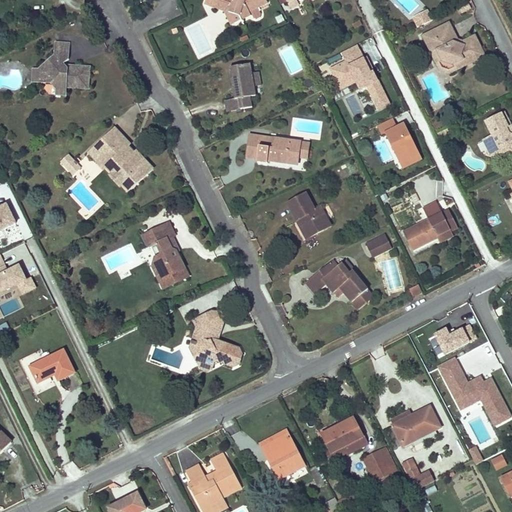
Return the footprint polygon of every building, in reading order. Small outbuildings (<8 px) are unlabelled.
[(211,0),(207,0),(205,9),(224,14),(226,9),(231,11),(230,15),(239,17),(241,23),(252,17),(253,19),(256,20),(260,18),(261,15),(258,10),(268,5),(265,0),(223,0),(222,3),(218,2),(211,0)] [(324,0),(316,11),(321,16),(330,4),(324,0)] [(469,3),(460,7),(463,13),(472,8),(469,3)] [(226,9),(224,14),(231,28),(234,26),(241,23),(239,17),(230,15),(231,11),(226,9)] [(421,16),(425,25),(432,21),(427,12),(421,16)] [(414,19),(418,28),(425,25),(421,16),(414,19)] [(451,24),(425,37),(439,65),(444,62),(454,65),(457,70),(486,56),(476,37),(465,43),(463,47),(458,45),(459,41),(451,24)] [(68,46),(53,44),(52,52),(67,53),(68,46)] [(364,63),(356,45),(341,52),(346,62),(330,70),(340,90),(357,82),(361,90),(367,87),(378,110),(389,104),(369,62),(364,63)] [(51,58),(40,69),(45,74),(45,84),(52,84),(55,88),(55,94),(65,95),(66,87),(87,88),(88,68),(70,67),(67,69),(63,64),(66,60),(67,53),(52,52),(51,58)] [(442,71),(451,73),(457,70),(454,65),(444,62),(439,65),(442,71)] [(252,74),(250,65),(229,69),(235,102),(240,101),(241,110),(253,108),(251,97),(256,96),(254,86),(253,82),(252,74)] [(252,74),(253,82),(254,86),(261,85),(258,73),(252,74)] [(227,112),(241,110),(240,101),(235,102),(225,104),(227,112)] [(511,126),(506,113),(486,123),(493,136),(485,140),(490,151),(488,156),(499,159),(499,157),(502,148),(511,151),(511,135),(510,135),(507,130),(511,128),(511,126)] [(421,161),(404,126),(397,130),(392,120),(377,127),(382,137),(386,135),(403,170),(421,161)] [(129,144),(114,128),(95,146),(110,162),(105,166),(113,174),(122,184),(125,182),(131,188),(152,169),(135,150),(133,152),(129,156),(123,149),(127,146),(129,144)] [(300,142),(250,135),(247,158),(256,159),(256,161),(267,163),(268,161),(297,165),(298,157),(300,142)] [(308,144),(300,142),(298,157),(306,158),(308,144)] [(95,146),(88,152),(103,169),(105,166),(110,162),(95,146)] [(127,146),(123,149),(129,156),(133,152),(127,146)] [(499,157),(511,151),(502,148),(499,157)] [(69,156),(62,163),(70,172),(78,165),(69,156)] [(297,170),(303,171),(305,161),(299,160),(297,170)] [(78,165),(70,172),(74,176),(81,169),(78,165)] [(122,184),(113,174),(110,176),(120,187),(122,184)] [(125,182),(122,184),(129,191),(131,188),(125,182)] [(306,193),(287,203),(297,220),(302,217),(312,236),(331,226),(321,207),(315,210),(306,193)] [(404,232),(413,250),(437,237),(436,235),(450,228),(442,213),(436,202),(423,209),(428,220),(404,232)] [(0,206),(0,231),(16,224),(6,204),(0,206)] [(458,227),(449,209),(442,213),(450,228),(451,231),(458,227)] [(302,217),(297,220),(307,239),(312,236),(302,217)] [(168,222),(160,225),(171,247),(176,249),(177,251),(179,250),(172,236),(174,234),(168,222)] [(171,247),(160,225),(142,234),(147,245),(151,246),(156,243),(161,253),(156,255),(152,265),(160,266),(164,276),(159,278),(158,279),(162,288),(188,275),(177,251),(176,249),(171,247)] [(439,242),(453,235),(451,231),(450,228),(436,235),(437,237),(439,242)] [(384,233),(366,242),(370,251),(374,249),(377,255),(391,247),(384,233)] [(156,243),(151,246),(156,255),(161,253),(156,243)] [(0,294),(18,286),(23,295),(37,288),(31,278),(27,280),(20,266),(8,272),(0,256),(0,255),(0,294)] [(332,258),(303,282),(314,294),(325,285),(332,294),(334,292),(339,288),(344,293),(358,310),(368,302),(361,294),(368,289),(351,269),(349,271),(341,262),(337,265),(332,258)] [(346,258),(341,262),(349,271),(351,269),(354,267),(346,258)] [(152,265),(159,278),(164,276),(160,266),(152,265)] [(419,285),(409,290),(413,296),(422,292),(419,285)] [(339,288),(334,292),(339,298),(344,293),(339,288)] [(368,289),(361,294),(368,302),(374,296),(368,289)] [(212,310),(195,318),(198,325),(193,342),(189,341),(187,346),(192,347),(198,359),(195,363),(198,369),(204,371),(208,368),(209,365),(210,361),(213,360),(217,361),(231,365),(239,361),(242,351),(238,345),(220,340),(213,337),(218,322),(212,310)] [(223,310),(212,310),(218,322),(213,337),(220,340),(227,318),(223,310)] [(0,334),(9,330),(5,323),(0,325),(0,334)] [(470,326),(449,335),(447,330),(433,336),(441,356),(477,342),(470,326)] [(192,347),(187,346),(195,363),(198,359),(192,347)] [(58,380),(66,377),(73,373),(63,351),(30,367),(37,383),(55,375),(58,380)] [(454,358),(439,366),(458,403),(469,398),(471,402),(480,397),(483,396),(497,422),(510,416),(490,378),(482,382),(478,385),(475,379),(467,383),(454,358)] [(483,396),(480,397),(494,424),(497,422),(483,396)] [(469,398),(458,403),(460,408),(471,402),(469,398)] [(430,406),(421,411),(412,415),(413,419),(394,428),(403,446),(440,427),(430,406)] [(409,410),(391,419),(393,425),(394,428),(413,419),(412,415),(409,410)] [(367,445),(353,418),(322,435),(331,452),(327,454),(332,463),(367,445)] [(273,458),(278,467),(283,476),(303,466),(285,431),(261,443),(270,460),(273,458)] [(0,432),(0,453),(11,443),(0,432)] [(397,469),(385,447),(381,449),(393,472),(397,469)] [(478,453),(475,447),(468,450),(472,456),(478,453)] [(375,481),(384,476),(393,472),(381,449),(363,458),(375,481)] [(482,461),(478,453),(472,456),(475,462),(475,464),(482,461)] [(495,472),(507,466),(502,454),(490,460),(495,472)] [(212,461),(215,467),(217,472),(210,475),(213,481),(209,483),(206,478),(199,465),(186,471),(192,483),(195,488),(191,490),(203,511),(211,506),(213,510),(226,503),(223,498),(221,495),(240,485),(225,455),(212,461)] [(273,458),(270,460),(279,478),(283,476),(278,467),(273,458)] [(417,488),(426,484),(434,480),(430,471),(420,475),(412,458),(403,462),(412,482),(414,481),(417,488)] [(316,483),(319,482),(322,480),(315,467),(310,470),(316,483)] [(511,471),(502,476),(511,495),(511,494),(511,471)] [(377,485),(395,476),(393,472),(384,476),(375,481),(377,485)] [(319,482),(316,483),(319,489),(325,486),(322,480),(319,482)] [(223,498),(242,488),(240,485),(221,495),(223,498)] [(137,511),(145,509),(136,492),(107,506),(110,511),(137,511)] [(351,492),(336,499),(340,508),(356,501),(351,492)] [(203,511),(218,511),(228,507),(226,503),(213,510),(211,506),(203,511)]
